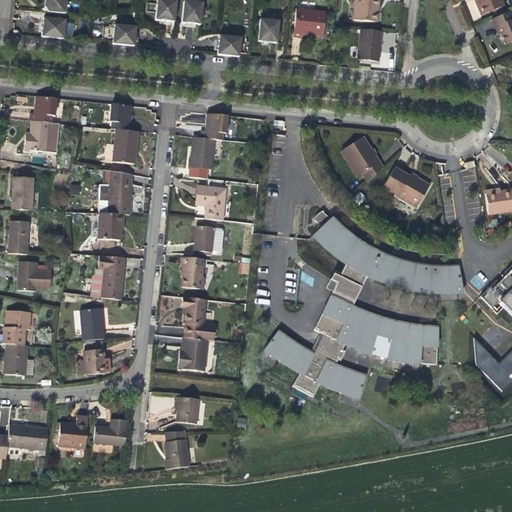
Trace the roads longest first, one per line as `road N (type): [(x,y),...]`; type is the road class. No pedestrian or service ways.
road 1 (residential): [(166,101),(402,126),(445,148),(477,133),(486,111),(470,71),(427,66),(403,79),(0,41)]
road 2 (residential): [(141,371),(166,101)]
road 3 (residential): [(0,83),(166,101)]
road 4 (residential): [(0,393),(80,389),(141,371)]
